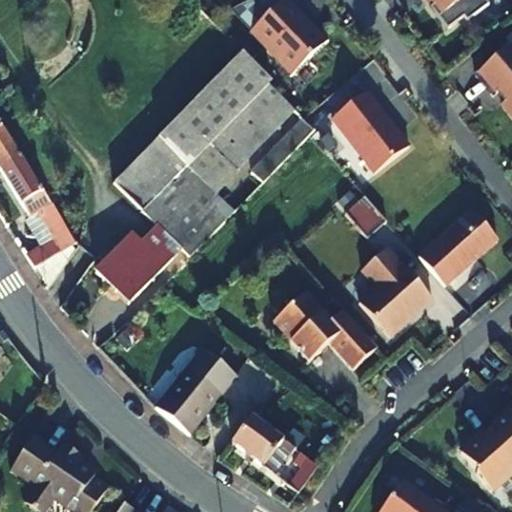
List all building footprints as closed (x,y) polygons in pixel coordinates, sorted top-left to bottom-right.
[(244,3),(229,11),(290,74),(323,42),(282,0),(280,0),(278,2),(260,20),(244,3)] [(248,0),(244,3),(260,20),(278,2),(275,0),(248,0)] [(425,0),(430,5),(425,8),(442,30),(459,18),(462,22),(485,5),(481,0),(425,0)] [(511,58),(504,49),(470,78),(488,99),(492,96),(499,105),(497,107),(511,125),(511,58)] [(240,54),(113,186),(140,214),(265,85),(268,82),(240,54)] [(369,174),(404,147),(393,134),(391,135),(386,128),(387,126),(363,94),(328,121),(369,174)] [(298,119),(295,121),(298,124),(249,176),(260,186),(306,139),(311,133),(298,119)] [(0,166),(16,157),(0,131),(0,166)] [(35,214),(52,240),(26,256),(35,270),(74,245),(66,231),(63,226),(54,210),(51,204),(47,206),(16,157),(0,166),(0,173),(28,219),(35,214)] [(363,242),(382,225),(360,200),(341,217),(363,242)] [(467,214),(414,261),(440,291),(494,243),(467,214)] [(156,229),(151,234),(164,247),(165,248),(173,255),(173,256),(178,251),(156,229)] [(164,247),(151,234),(140,245),(130,236),(94,275),(125,305),(162,267),(154,259),(165,248),(164,247)] [(162,267),(173,256),(173,255),(165,248),(154,259),(162,267)] [(400,326),(427,301),(383,252),(357,275),(372,292),(355,307),(386,341),(401,327),(400,326)] [(330,303),(319,292),(308,302),(318,313),(330,303)] [(349,374),(373,352),(340,315),(328,325),(318,313),(308,302),(303,296),(269,326),(305,366),(325,348),(349,374)] [(198,352),(184,371),(219,397),(233,378),(198,352)] [(219,397),(184,371),(155,411),(188,438),(219,397)] [(484,440),(479,435),(456,455),(474,474),(471,477),(487,494),(507,477),(511,482),(511,408),(488,430),(492,433),(484,440)] [(272,475),(291,450),(250,418),(248,420),(230,444),(272,475)] [(12,469),(35,485),(23,501),(37,511),(42,511),(52,499),(70,511),(91,511),(109,488),(78,465),(84,457),(65,443),(59,451),(37,435),(12,469)] [(316,469),(299,456),(293,464),(299,469),(287,486),(297,493),(316,469)] [(434,511),(397,484),(377,511),(434,511)]
